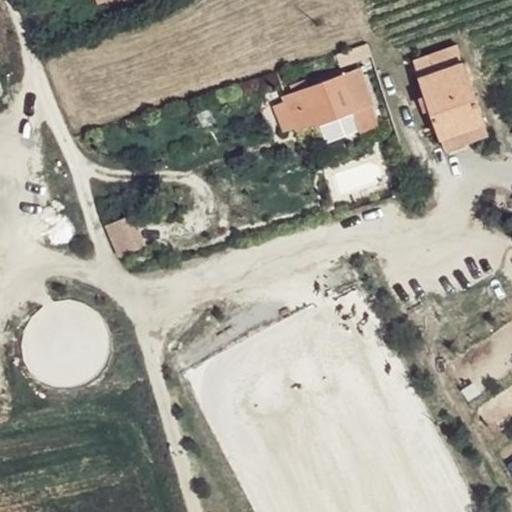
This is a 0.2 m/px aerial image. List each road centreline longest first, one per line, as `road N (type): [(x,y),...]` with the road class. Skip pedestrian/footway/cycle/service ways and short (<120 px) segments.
road 1 (residential): [(14,0),(39,91),(87,177),(105,270),(147,332),(189,511)]
road 2 (unknown): [(105,270),(162,281),(296,234),(446,227),(448,189),(465,167),(511,156)]
